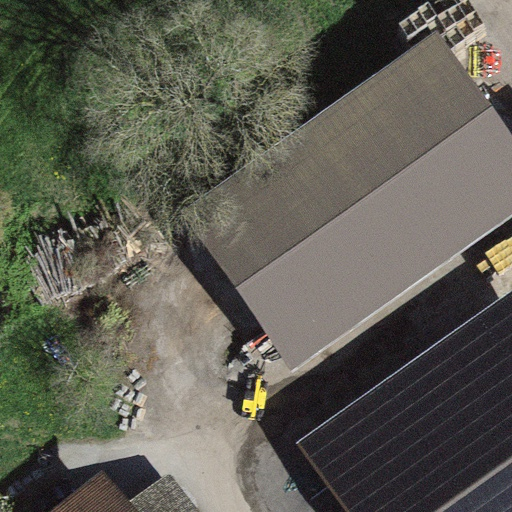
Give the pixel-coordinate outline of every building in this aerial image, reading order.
[(511,233),(511,157),(438,52),(177,229),(291,385),(511,233)] [(411,511),(511,511),(511,376),(503,363),(371,450),(411,511)] [(45,370),(14,392),(40,430),(71,408),(45,370)] [(326,511),(304,480),(268,506),(273,511),(326,511)] [(110,511),(96,494),(71,511),(110,511)]
